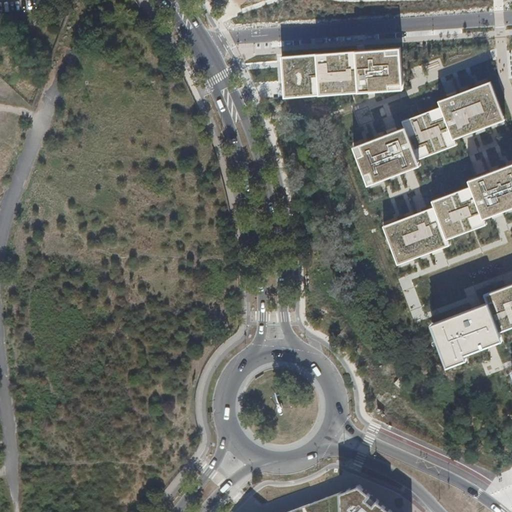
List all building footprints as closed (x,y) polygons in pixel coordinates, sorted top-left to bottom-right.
[(404,85),(402,50),(284,58),(287,99),(391,92),(391,86),(404,85)] [(406,129),(355,148),(370,187),(422,167),(419,161),(458,146),(456,140),(507,121),(492,83),(441,103),(443,109),(404,123),(406,129)] [(511,209),(511,165),(470,182),(473,188),(434,202),(436,208),(385,227),(400,266),(451,246),(449,240),(488,225),(485,219),(511,209)] [(511,285),(492,293),(495,301),(490,303),(443,321),(444,326),(435,330),(447,362),(458,358),(460,363),(468,359),(466,355),(473,352),(471,348),(481,344),(483,348),(499,342),(496,334),(500,332),(511,327),(511,285)] [(492,293),(486,295),(490,303),(495,301),(492,293)] [(443,321),(433,325),(435,330),(444,326),(443,321)] [(473,352),(483,348),(481,344),(471,348),(473,352)] [(447,362),(449,367),(460,363),(458,358),(447,362)] [(341,493),(290,511),(395,511),(362,486),(341,493)]
